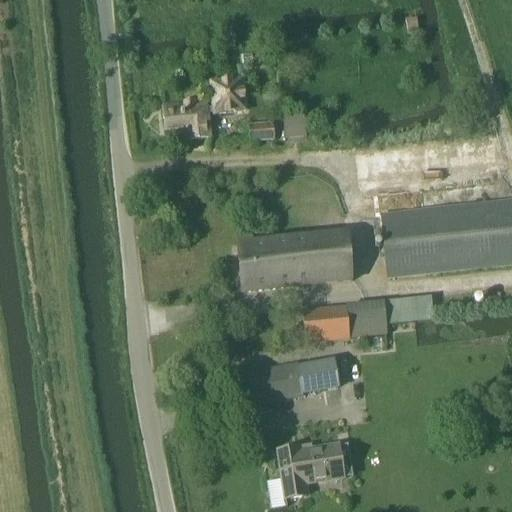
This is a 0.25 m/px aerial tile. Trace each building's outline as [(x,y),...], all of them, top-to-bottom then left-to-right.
[(416,20),(405,22),(407,35),(418,33),(416,20)] [(211,140),(208,116),(214,115),(214,117),(246,113),(243,80),(210,84),(213,109),(207,110),(206,102),(161,107),(164,132),(183,130),(185,143),(211,140)] [(250,145),(275,142),(273,124),(248,127),(250,145)] [(511,201),(380,215),(387,282),(511,269),(511,201)] [(347,234),(238,246),(243,296),(352,284),(347,234)] [(349,343),(349,342),(346,308),(301,313),(304,347),(349,343)] [(248,376),(254,409),(303,400),(303,398),(338,392),(333,362),(297,368),(297,367),(248,376)] [(310,448),(301,450),(277,454),(285,501),(307,498),(305,487),(344,481),(338,447),(311,452),(310,448)]
